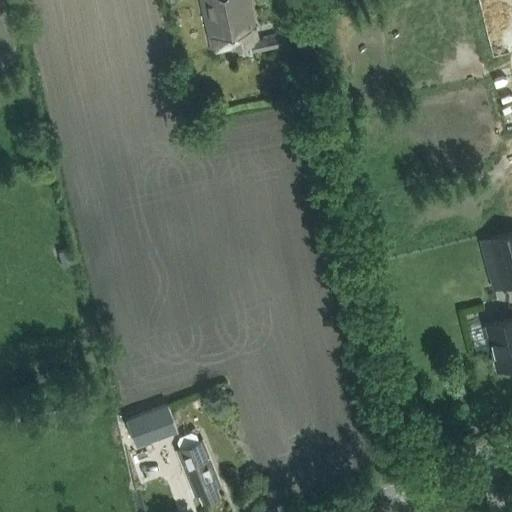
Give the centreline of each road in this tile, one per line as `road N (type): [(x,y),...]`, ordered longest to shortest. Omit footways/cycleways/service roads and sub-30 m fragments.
road 1 (track): [(408,485),(296,0)]
road 2 (tertiary): [(345,511),(511,443)]
